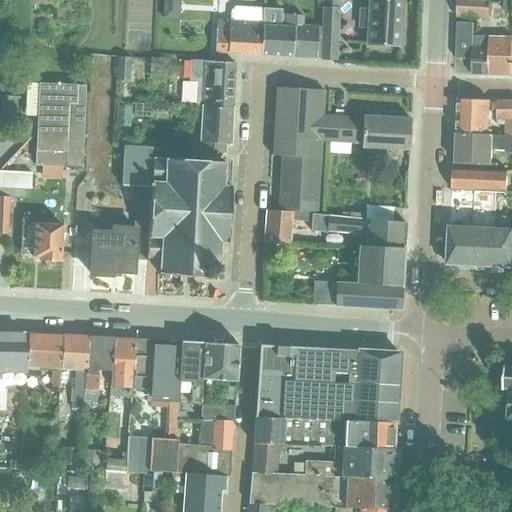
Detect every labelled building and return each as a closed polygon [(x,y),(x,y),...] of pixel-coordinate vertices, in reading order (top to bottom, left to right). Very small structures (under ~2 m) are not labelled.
[(366,44),(400,46),(402,0),(368,0),(368,9),(363,9),(362,19),(367,19),(366,44)] [(459,0),(459,18),(491,19),(491,0),(459,0)] [(215,53),(260,55),(262,23),(263,9),(236,8),(232,12),(231,22),(217,21),(215,53)] [(322,8),(319,60),(335,61),(338,9),(322,8)] [(262,23),(260,55),(316,58),(318,26),(301,25),(302,16),(281,15),(282,11),(263,9),(262,23)] [(457,22),(455,59),(474,60),(475,35),(476,23),(458,22),(457,22)] [(474,74),(511,75),(511,55),(511,36),(475,35),(474,60),(474,74)] [(117,83),(129,84),(130,59),(119,59),(117,83)] [(195,107),(203,107),(232,109),(235,64),(191,61),(190,79),(197,80),(195,107)] [(36,165),(83,168),(86,87),(40,84),(36,165)] [(333,142),(334,116),(321,116),(323,91),(280,88),(276,91),(273,155),(282,156),(319,158),(320,141),(333,142)] [(459,100),(457,134),(492,135),(493,130),(488,129),(490,102),(459,100)] [(511,136),(511,101),(498,102),(498,125),(507,126),(506,136),(511,136)] [(151,104),(150,119),(172,120),(173,105),(151,104)] [(232,109),(203,107),(201,141),(186,140),(185,151),(224,153),(225,144),(230,144),(232,109)] [(361,118),(334,116),(333,142),(360,143),(360,148),(408,151),(410,119),(361,117),(361,118)] [(454,162),(453,168),(500,171),(500,164),(492,164),(493,150),(511,151),(511,136),(506,136),(493,136),(492,136),(492,135),(457,134),(456,162),(454,162)] [(151,187),(150,203),(147,260),(161,261),(160,274),(219,277),(221,242),(227,242),(231,189),(229,187),(229,179),(223,179),(224,163),(174,160),(175,151),(126,148),(123,186),(151,187)] [(320,158),(319,158),(282,156),(279,211),(317,213),(320,158)] [(509,193),(510,171),(500,171),(453,168),(452,190),(453,190),(495,192),(509,193)] [(32,173),(29,173),(0,171),(0,188),(32,190),(32,173)] [(453,190),(448,265),(511,267),(511,231),(493,230),(494,217),(495,192),(453,190)] [(0,234),(8,235),(11,199),(0,198),(0,234)] [(266,212),(264,244),(289,245),(291,213),(266,212)] [(313,217),(312,232),(328,233),(328,232),(364,234),(363,247),(403,249),(405,224),(365,220),(350,219),(313,217)] [(61,261),(63,226),(42,224),(43,220),(23,219),(21,253),(33,254),(33,256),(39,257),(39,259),(44,260),(46,265),(54,265),(57,260),(61,261)] [(147,260),(148,229),(114,227),(114,233),(94,232),(91,275),(112,276),(112,271),(134,272),(135,260),(147,260)] [(403,249),(363,247),(358,247),(356,285),(336,284),(336,283),(314,282),(313,305),(395,309),(400,304),(403,249)] [(4,371),(25,372),(26,372),(28,334),(0,332),(0,401),(1,385),(3,386),(4,371)] [(62,336),(28,334),(26,372),(26,375),(41,376),(41,367),(58,368),(58,372),(54,372),(53,388),(59,389),(61,370),(62,336)] [(62,336),(61,370),(75,371),(74,386),(72,386),(71,402),(83,402),(84,386),(85,371),(87,371),(87,338),(62,336)] [(114,339),(87,338),(87,371),(85,371),(84,386),(85,386),(83,402),(83,404),(96,405),(98,382),(100,370),(112,371),(114,339)] [(137,341),(114,339),(112,371),(111,388),(133,389),(134,379),(136,341),(137,342),(137,341)] [(153,342),(137,341),(137,342),(136,341),(134,379),(153,380),(154,343),(153,342)] [(190,403),(200,405),(203,378),(205,344),(153,342),(154,343),(153,380),(152,402),(181,404),(181,382),(198,383),(198,387),(191,386),(190,403)] [(239,346),(205,344),(203,378),(236,381),(239,346)] [(259,346),(257,381),(255,416),(278,419),(395,423),(399,354),(259,346)] [(502,411),(508,411),(508,420),(511,420),(511,366),(506,366),(502,411)] [(200,405),(199,420),(232,422),(233,422),(234,407),(218,406),(200,405)] [(106,458),(105,472),(106,473),(124,474),(126,474),(127,459),(117,459),(120,414),(110,413),(107,458),(106,458)] [(357,448),(394,448),(395,423),(278,419),(255,416),(253,443),(278,445),(343,447),(343,448),(357,448)] [(178,444),(176,473),(225,476),(229,476),(231,448),(232,422),(199,420),(198,435),(198,445),(178,444)] [(148,460),(149,434),(126,433),(125,459),(148,460)] [(149,465),(148,470),(172,472),(176,473),(178,444),(178,440),(162,439),(150,438),(150,444),(149,465)] [(253,443),(251,473),(276,474),(278,445),(253,443)] [(276,474),(305,476),(306,461),(342,463),(343,448),(343,447),(278,445),(276,474)] [(305,476),(392,479),(394,448),(357,448),(343,448),(342,463),(306,461),(305,476)] [(218,511),(221,491),(223,491),(225,476),(186,473),(172,472),(171,486),(185,487),(183,511),(218,511)] [(105,489),(123,490),(124,474),(106,473),(105,489)] [(273,504),(334,508),(345,509),(346,508),(390,510),(392,479),(305,476),(276,474),(251,473),(249,504),(273,506),(273,504)]
